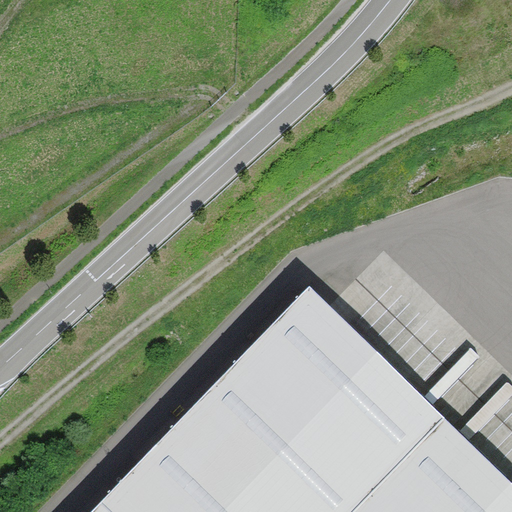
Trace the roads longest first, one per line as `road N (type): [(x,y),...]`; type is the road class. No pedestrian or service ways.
road 1 (track): [(0,441),(235,243),(511,84)]
road 2 (unclassified): [(387,0),(298,94),(0,365)]
road 3 (track): [(0,135),(131,102),(210,93),(223,97),(253,136)]
road 4 (track): [(210,93),(0,244)]
